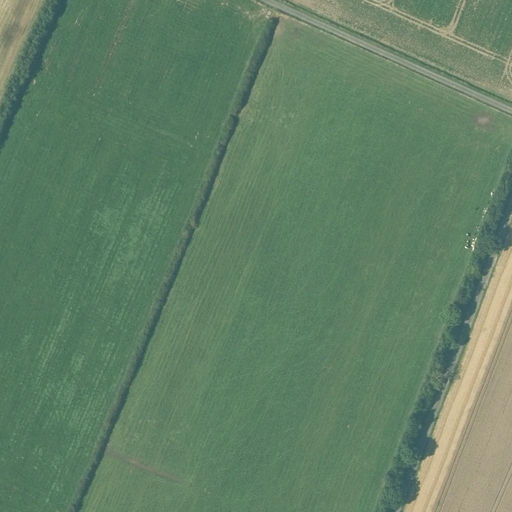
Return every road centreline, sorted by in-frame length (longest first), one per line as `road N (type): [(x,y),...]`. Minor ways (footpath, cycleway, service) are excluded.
road 1 (unclassified): [(396,511),(511,207)]
road 2 (unclassified): [(511,111),(266,0)]
